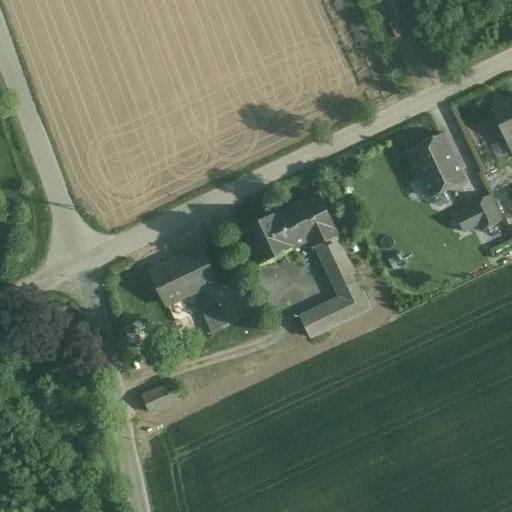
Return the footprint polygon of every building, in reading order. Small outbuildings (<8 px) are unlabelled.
[(511,100),(511,101),(511,103),(511,105),(495,114),(508,141),(511,138),(511,100)] [(446,135),(411,151),(431,197),(467,181),(446,135)] [(320,194),(286,210),(295,228),(286,232),(294,250),(311,242),(314,249),(318,247),(325,261),(345,253),(338,237),(340,236),(320,194)] [(490,196),(469,206),(481,231),(502,221),(490,196)] [(286,210),(242,230),(259,266),(294,250),(286,232),(295,228),(286,210)] [(202,248),(151,272),(167,306),(217,282),(202,248)] [(345,253),(325,261),(330,271),(349,262),(345,253)] [(349,262),(330,271),(340,294),(359,285),(349,262)] [(371,309),(359,285),(340,294),(343,299),(330,305),(339,324),(371,309)] [(330,305),(302,318),(311,337),(339,324),(330,305)] [(223,307),(203,315),(212,335),(232,326),(223,307)] [(202,311),(189,313),(192,334),(205,332),(202,311)] [(176,383),(145,395),(152,414),(184,402),(176,383)]
